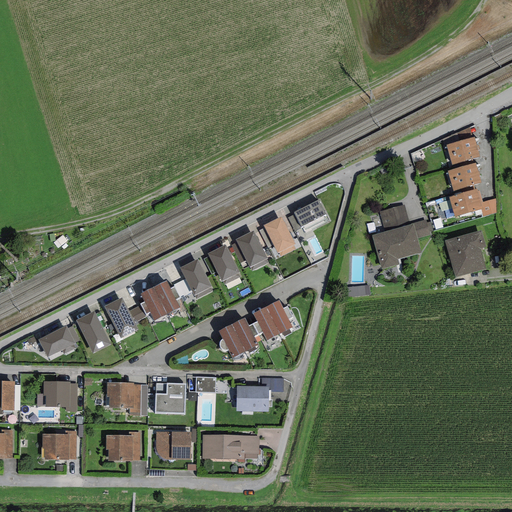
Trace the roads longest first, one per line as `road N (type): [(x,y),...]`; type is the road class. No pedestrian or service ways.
road 1 (residential): [(352,172),(270,478),(251,485),(0,480)]
road 2 (track): [(0,237),(110,213),(200,172),(423,55),(482,0)]
road 3 (residential): [(352,172),(0,346)]
road 4 (unknown): [(301,374),(0,357)]
road 5 (residential): [(511,94),(352,172)]
